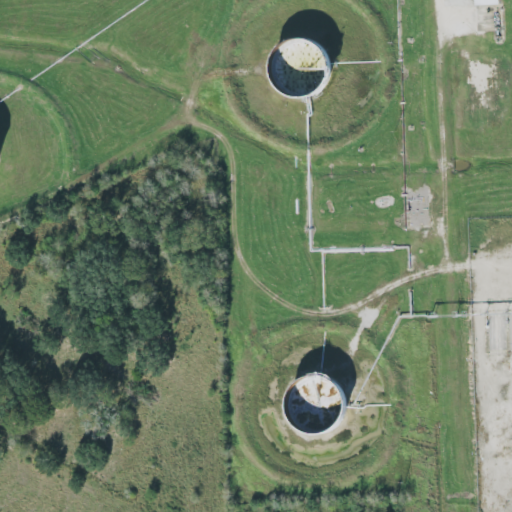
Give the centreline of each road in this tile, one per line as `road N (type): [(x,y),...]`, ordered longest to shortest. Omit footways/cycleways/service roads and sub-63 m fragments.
road 1 (residential): [(0,227),(49,207),(181,124),(210,129),(231,146),(240,245),(252,278),(311,316),(356,305),(412,251),(450,236)]
road 2 (residential): [(438,0),(466,511)]
